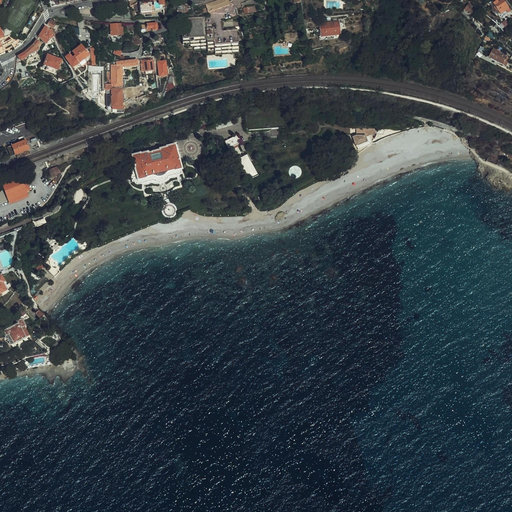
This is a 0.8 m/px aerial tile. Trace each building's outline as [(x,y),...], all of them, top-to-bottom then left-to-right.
[(178,1),(177,0),(172,0),(172,5),(177,5),(177,9),(181,9),(187,9),(187,6),(182,6),(182,3),(180,3),(179,1),(178,1)] [(206,5),(208,12),(214,10),(230,5),(229,3),(227,0),(220,0),(217,1),(206,5)] [(502,0),(489,0),(490,0),(493,5),(499,12),(503,9),(502,8),(506,5),(502,0)] [(151,1),(140,2),(140,4),(140,7),(140,13),(151,12),(151,1)] [(466,1),(462,6),(466,10),(469,12),(471,9),(468,6),(470,4),(466,1)] [(336,19),(316,21),(318,34),(337,32),(336,19)] [(184,28),(184,20),(177,20),(178,36),(185,36),(185,41),(189,41),(189,44),(202,43),(203,46),(210,46),(210,49),(234,47),(233,27),(218,28),(209,29),(208,26),(184,28)] [(120,28),(120,24),(118,24),(110,24),(111,35),(123,35),(122,28),(120,28)] [(41,33),(39,37),(46,43),(47,44),(49,40),(53,36),(50,30),(48,28),(46,26),(41,33)] [(16,34),(11,37),(8,40),(11,45),(20,39),(16,34)] [(25,52),(19,56),(21,60),(27,57),(31,54),(35,52),(38,50),(37,48),(40,44),(40,43),(37,39),(34,44),(25,52)] [(70,53),(66,57),(70,62),(73,66),(76,64),(81,61),(86,56),(89,54),(84,47),(82,44),(75,49),(77,53),(75,54),(72,56),(70,53)] [(497,49),(491,46),(486,54),(488,55),(496,60),(500,62),(504,54),(498,51),(499,50),(497,49)] [(57,74),(60,75),(63,65),(61,64),(62,59),(48,54),(45,63),(43,68),(57,74)] [(144,71),(142,71),(142,73),(146,73),(146,71),(153,70),(155,70),(154,59),(142,60),(142,64),(143,64),(144,71)] [(105,84),(106,87),(112,87),(121,87),(122,77),(122,75),(122,66),(137,65),(137,60),(117,62),(117,65),(112,65),(112,84),(105,84)] [(165,62),(164,60),(159,60),(159,69),(160,76),(163,76),(168,76),(166,62),(165,62)] [(109,110),(109,112),(123,113),(123,109),(124,108),(123,107),(123,99),(121,99),(121,87),(112,87),(112,89),(109,88),(108,98),(108,104),(109,104),(112,104),(111,107),(111,110),(109,110)] [(368,142),(370,139),(367,131),(362,132),(365,138),(354,144),(355,147),(368,142)] [(233,132),(221,137),(225,145),(228,144),(230,145),(234,143),(234,141),(237,140),(233,132)] [(350,135),(354,144),(365,138),(362,132),(353,132),(350,135)] [(26,140),(8,146),(12,156),(16,154),(25,151),(29,149),(30,149),(26,140)] [(178,155),(177,148),(175,144),(167,146),(167,147),(161,148),(161,150),(149,153),(148,152),(141,153),(132,155),(135,167),(129,169),(132,178),(137,177),(138,181),(147,178),(147,177),(153,176),(153,177),(154,176),(157,177),(161,177),(164,176),(166,175),(168,173),(168,172),(174,170),(174,171),(182,169),(178,155)] [(31,153),(29,149),(16,154),(18,158),(31,153)] [(24,174),(34,171),(33,168),(32,166),(22,169),(23,170),(23,171),(24,174)] [(56,166),(48,170),(51,177),(59,173),(56,166)] [(154,180),(145,183),(146,187),(153,185),(155,186),(157,186),(159,187),(161,187),(166,186),(168,184),(171,182),(172,180),(179,178),(178,174),(170,176),(167,179),(166,181),(164,182),(162,182),(160,182),(158,182),(156,182),(154,180)] [(23,182),(20,175),(2,182),(4,187),(9,201),(27,194),(27,192),(31,191),(27,180),(23,182)] [(74,201),(80,202),(82,191),(76,189),(74,201)] [(38,260),(38,259),(41,263),(51,274),(57,269),(53,264),(53,262),(53,261),(52,260),(52,259),(50,258),(49,258),(48,258),(44,254),(39,257),(37,259),(38,260)] [(33,255),(27,259),(36,268),(38,266),(35,262),(34,261),(36,259),(33,255)] [(0,295),(2,294),(1,293),(9,288),(2,275),(0,275),(0,295)] [(25,310),(16,317),(17,319),(23,317),(27,313),(25,310)] [(8,330),(4,331),(7,336),(5,337),(7,341),(9,340),(12,346),(30,337),(25,327),(26,327),(23,320),(18,322),(19,324),(8,330)]
